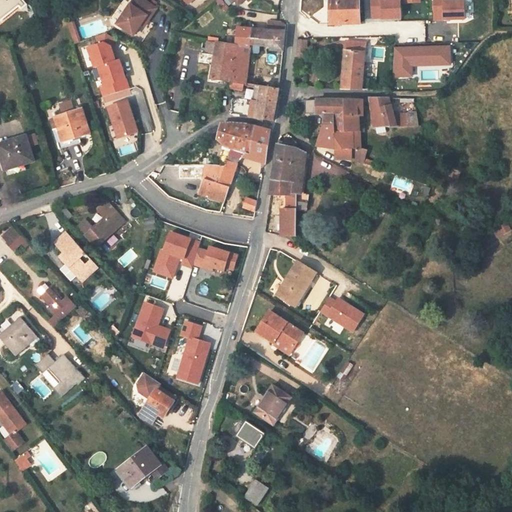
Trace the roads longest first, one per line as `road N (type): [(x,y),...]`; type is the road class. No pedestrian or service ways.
road 1 (tertiary): [(259,236),(186,511)]
road 2 (residential): [(130,173),(214,123),(278,131)]
road 3 (track): [(373,98),(443,96),(494,42),(511,37)]
road 4 (residential): [(259,236),(166,207),(130,173)]
road 5 (residential): [(0,216),(130,173)]
